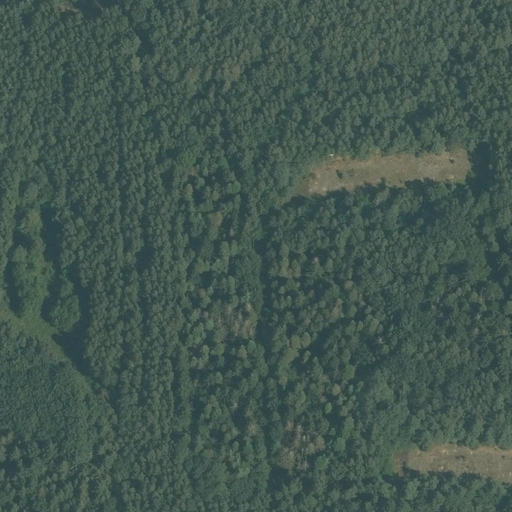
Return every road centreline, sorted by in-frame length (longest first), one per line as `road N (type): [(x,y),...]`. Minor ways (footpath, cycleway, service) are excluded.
road 1 (track): [(275,511),(272,228),(322,196),(495,171),(501,236),(511,251)]
road 2 (track): [(276,490),(511,484)]
